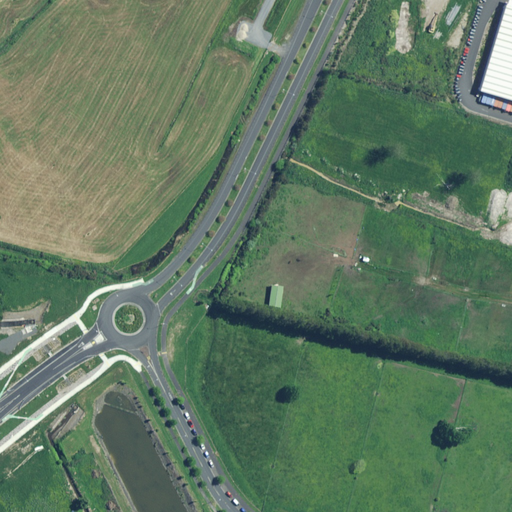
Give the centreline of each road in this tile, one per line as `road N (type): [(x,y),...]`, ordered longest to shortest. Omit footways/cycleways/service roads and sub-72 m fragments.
road 1 (secondary): [(335,0),(225,225),(151,318)]
road 2 (secondary): [(136,296),(203,230),(317,0)]
road 3 (unclassified): [(162,385),(232,511)]
road 4 (secondary): [(121,340),(61,366),(0,415)]
road 5 (secondary): [(0,404),(82,343),(105,313)]
